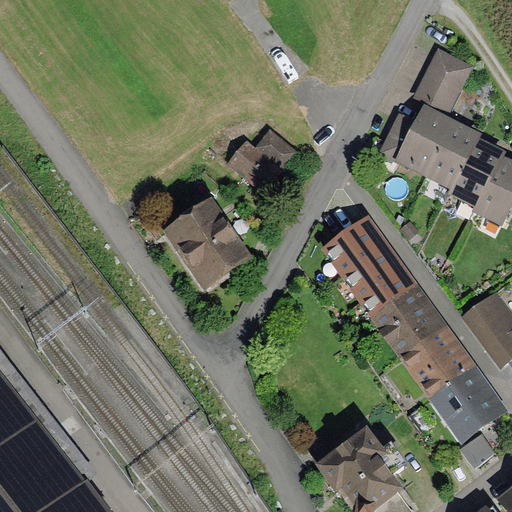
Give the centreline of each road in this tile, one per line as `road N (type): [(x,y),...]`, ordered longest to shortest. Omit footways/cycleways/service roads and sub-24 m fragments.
road 1 (unclassified): [(424,0),(243,330),(214,358)]
road 2 (residential): [(214,358),(0,66)]
road 3 (residential): [(301,511),(270,442),(214,358)]
